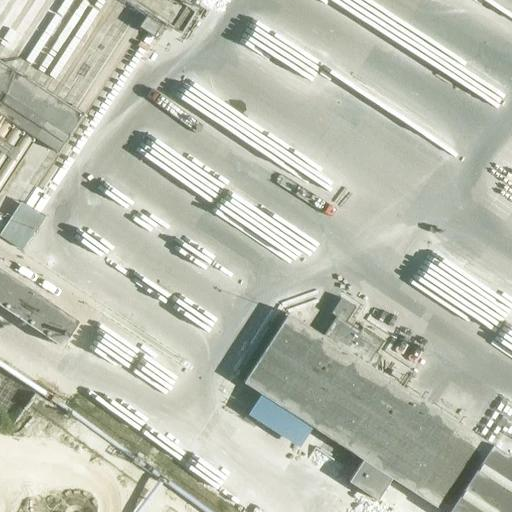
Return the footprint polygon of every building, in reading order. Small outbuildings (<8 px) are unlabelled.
[(403,0),(484,52),(494,37),(507,46),(511,37),(511,25),(472,0),(403,0)] [(319,85),(322,79),(217,15),(205,36),(221,46),(214,56),(302,110),(307,101),(342,122),(352,105),(319,85)] [(146,33),(152,37),(159,25),(153,21),(145,16),(138,28),(146,33)] [(408,91),(456,115),(472,83),(425,59),(408,91)] [(0,122),(2,120),(57,157),(82,119),(0,64),(0,122)] [(191,74),(177,96),(206,114),(208,111),(217,117),(221,110),(235,119),(228,130),(264,152),(275,134),(232,107),(235,102),(191,74)] [(239,164),(228,162),(224,182),(259,188),(262,176),(257,175),(260,157),(241,153),(239,164)] [(0,236),(22,251),(44,218),(34,211),(26,205),(22,202),(0,234),(0,236)] [(55,208),(34,245),(174,327),(196,291),(55,208)] [(0,305),(61,346),(78,321),(0,269),(0,305)] [(244,382),(243,383),(251,388),(330,439),(361,458),(347,480),(376,498),(389,477),(390,476),(444,511),(511,511),(511,458),(489,443),(483,439),(386,377),(372,368),(380,356),(374,353),(382,341),(360,326),(358,331),(335,316),(322,336),(309,328),(288,314),(287,314),(286,316),(270,341),(251,371),(244,382)]
